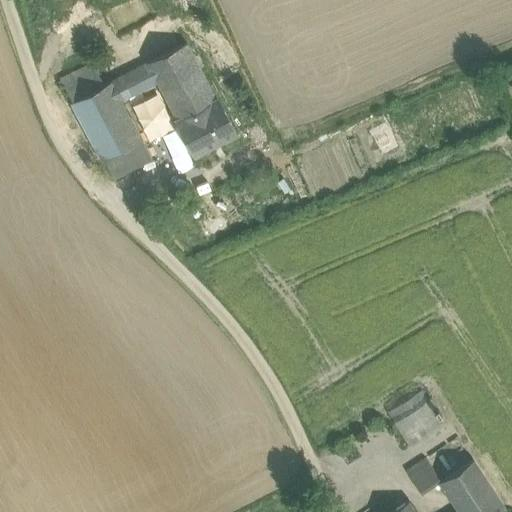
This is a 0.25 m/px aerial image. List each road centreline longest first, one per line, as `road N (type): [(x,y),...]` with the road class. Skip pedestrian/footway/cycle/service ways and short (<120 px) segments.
road 1 (unclassified): [(8,0),(65,147),(192,268),(288,392),(344,511)]
road 2 (track): [(511,52),(278,148)]
